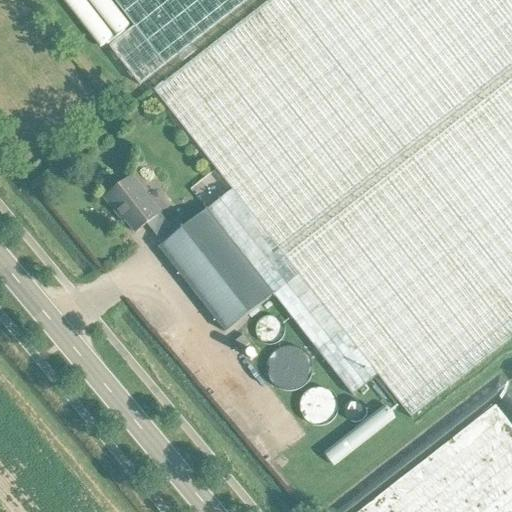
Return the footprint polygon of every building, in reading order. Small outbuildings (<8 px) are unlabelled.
[(103,0),(84,0),(116,39),(128,30),(103,0)] [(113,0),(135,27),(110,47),(140,85),(156,73),(249,0),(113,0)] [(511,0),(270,0),(155,91),(232,190),(184,228),(163,245),(160,247),(226,332),(274,295),(352,395),(377,376),(411,418),(511,339),(511,0)] [(115,191),(105,199),(119,216),(121,214),(136,233),(147,224),(163,245),(184,228),(175,217),(168,223),(132,177),(125,183),(120,182),(115,186),(115,191)] [(284,326),(281,320),(275,317),(268,316),(262,319),(258,324),(256,330),(258,337),(263,342),(269,345),(276,344),(282,340),(285,333),(284,326)] [(248,341),(242,333),(234,339),(240,347),(248,341)]
